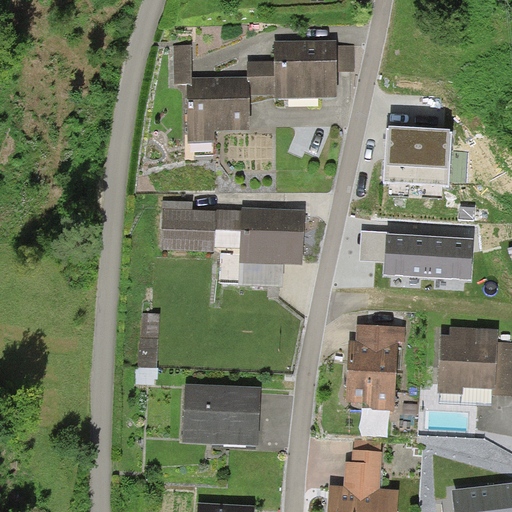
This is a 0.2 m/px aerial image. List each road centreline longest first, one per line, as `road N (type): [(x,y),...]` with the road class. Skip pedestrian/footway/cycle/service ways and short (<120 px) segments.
road 1 (residential): [(292,511),(321,301),(388,0)]
road 2 (track): [(151,0),(123,100),(110,228),(99,393),(103,511)]
road 3 (track): [(511,317),(321,301)]
